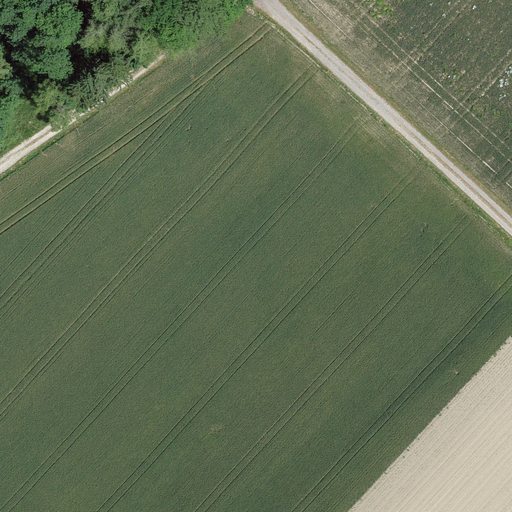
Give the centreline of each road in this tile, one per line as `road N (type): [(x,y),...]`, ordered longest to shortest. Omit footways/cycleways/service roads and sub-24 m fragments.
road 1 (track): [(265,0),(306,28),(511,217)]
road 2 (track): [(0,179),(237,0)]
